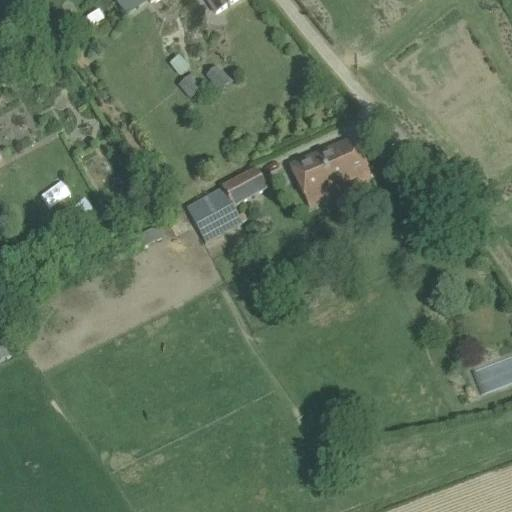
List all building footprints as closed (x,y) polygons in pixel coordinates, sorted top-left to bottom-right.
[(206,0),(217,15),(239,0),(206,0)] [(60,54),(75,44),(69,35),(54,45),(60,54)] [(170,66),(181,79),(190,71),(180,58),(170,66)] [(233,84),(218,68),(207,79),(222,95),(233,84)] [(194,77),(178,91),(190,104),(205,90),(194,77)] [(291,171),(309,210),(372,180),(354,141),(291,171)] [(188,212),(206,245),(243,225),(235,209),(268,191),(257,171),(223,189),(224,192),(188,212)] [(337,201),(342,213),(364,203),(359,192),(337,201)]
